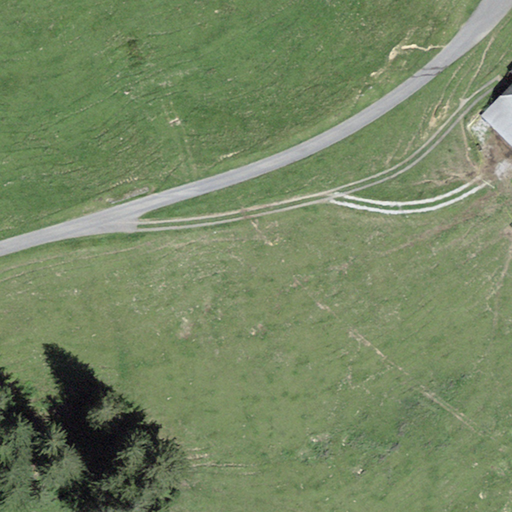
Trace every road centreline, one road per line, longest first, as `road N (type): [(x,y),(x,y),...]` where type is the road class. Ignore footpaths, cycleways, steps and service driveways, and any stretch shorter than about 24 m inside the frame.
road 1 (unclassified): [(491,0),(427,71),(287,156),(0,246)]
road 2 (track): [(482,87),(379,178),(213,218),(81,222)]
